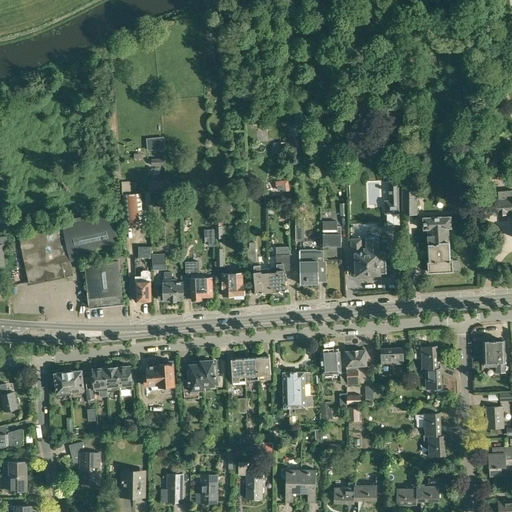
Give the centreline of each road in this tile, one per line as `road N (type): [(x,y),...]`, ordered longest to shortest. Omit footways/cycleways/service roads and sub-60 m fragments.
road 1 (residential): [(43,358),(460,319)]
road 2 (primary): [(511,302),(134,331)]
road 3 (residential): [(469,511),(460,319)]
road 4 (residential): [(61,511),(42,435),(43,358)]
road 5 (primary): [(0,339),(83,341),(134,331)]
road 6 (primary): [(134,331),(0,323)]
